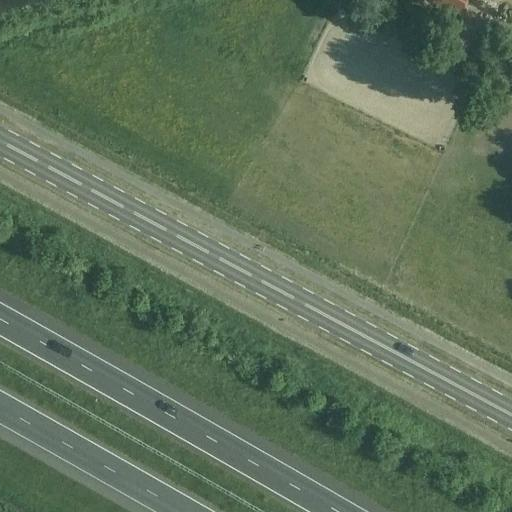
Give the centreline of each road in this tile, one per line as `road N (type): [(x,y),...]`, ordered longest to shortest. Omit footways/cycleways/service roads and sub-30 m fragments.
road 1 (primary): [(511,414),(0,142)]
road 2 (motorway): [(345,511),(0,315)]
road 3 (motorway): [(0,401),(193,511)]
